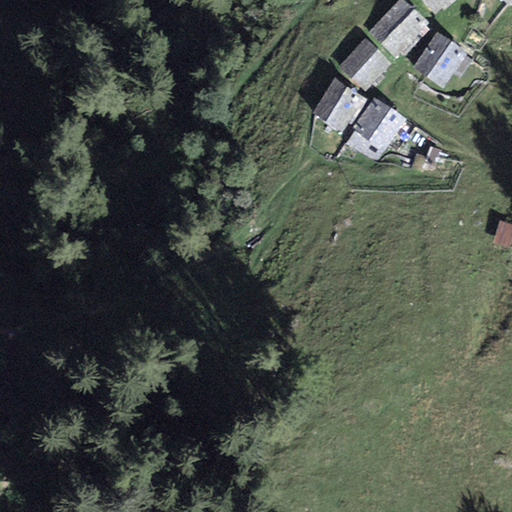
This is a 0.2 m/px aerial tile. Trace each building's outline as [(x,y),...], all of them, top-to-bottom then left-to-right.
[(424,0),(438,14),(452,0),(424,0)] [(429,31),(402,4),(374,32),(400,59),(429,31)] [(480,59),(441,38),(419,78),(458,99),(480,59)] [(364,45),(342,71),(366,92),(389,67),(364,45)] [(362,105),(329,87),(314,115),(347,132),(362,105)] [(404,125),(376,105),(353,138),(381,158),(404,125)] [(511,246),(511,222),(504,219),(497,241),(511,246)]
